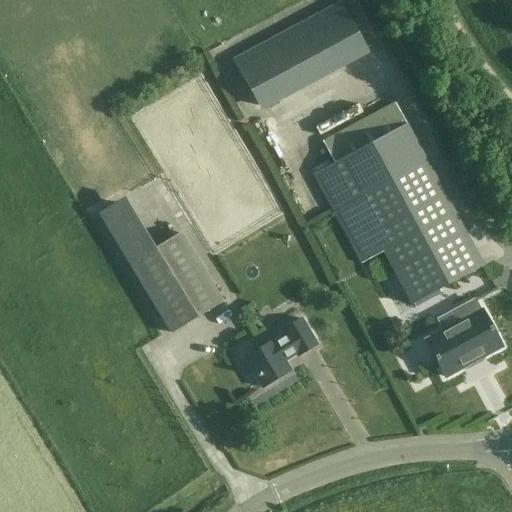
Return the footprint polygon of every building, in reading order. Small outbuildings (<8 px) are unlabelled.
[(259,106),(365,49),(340,3),(234,60),(259,106)] [(207,51),(239,115),(252,108),(221,45),(207,51)] [(361,261),(362,265),(383,253),(411,305),(483,266),(395,104),(323,143),(335,164),(314,175),(334,212),(361,261)] [(181,234),(156,249),(125,198),(99,214),(171,333),(223,302),(181,234)] [(458,322),(425,340),(444,376),(478,358),(499,347),(501,346),(481,310),(480,311),(473,299),(452,310),(458,322)] [(298,357),(317,345),(301,319),(283,331),(285,336),(273,343),(273,342),(245,359),(263,388),(291,371),(285,362),(297,354),(298,357)]
